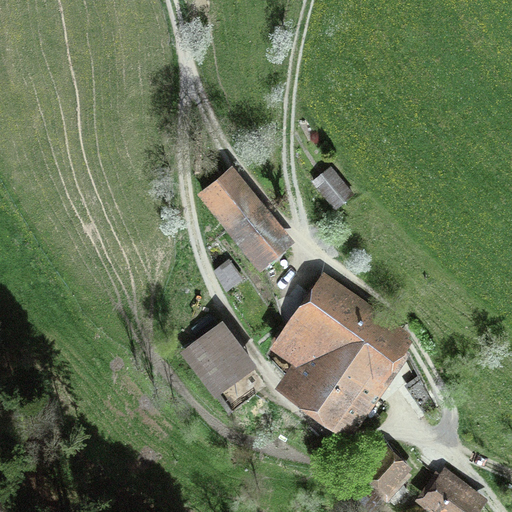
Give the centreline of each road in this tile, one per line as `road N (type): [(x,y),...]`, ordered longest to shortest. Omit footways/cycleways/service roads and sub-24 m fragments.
road 1 (track): [(171,0),(187,64),(222,143),(301,249),(368,291),(394,324),(444,404),(445,446)]
road 2 (track): [(187,64),(182,120),(193,228),(217,296),(268,371)]
road 3 (track): [(295,242),(287,116),(309,0)]
